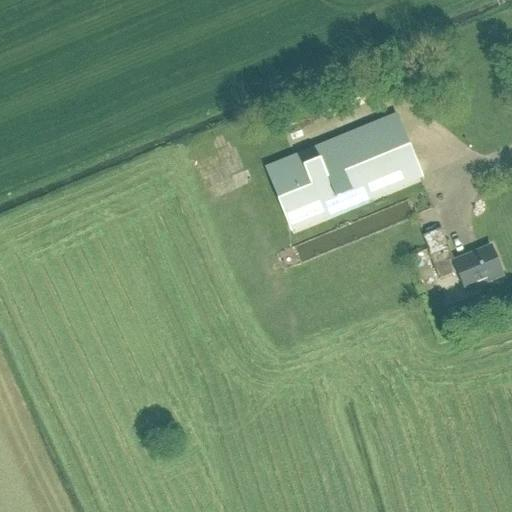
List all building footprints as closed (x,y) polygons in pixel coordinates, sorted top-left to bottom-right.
[(233,152),(416,66),(387,0),(344,0),(198,67),(233,152)] [(263,238),(415,184),(392,121),(237,177),(256,230),(260,229),(263,238)] [(431,226),(424,196),(389,204),(394,227),(412,223),(414,230),(431,226)] [(435,228),(283,285),(299,328),(359,306),(351,284),(443,249),(435,228)] [(453,232),(440,239),(450,258),(462,252),(453,232)] [(490,247),(454,262),(466,292),(503,277),(490,247)] [(0,315),(0,363),(7,386),(64,369),(42,302),(0,315)] [(309,421),(309,389),(275,389),(275,420),(309,421)]
